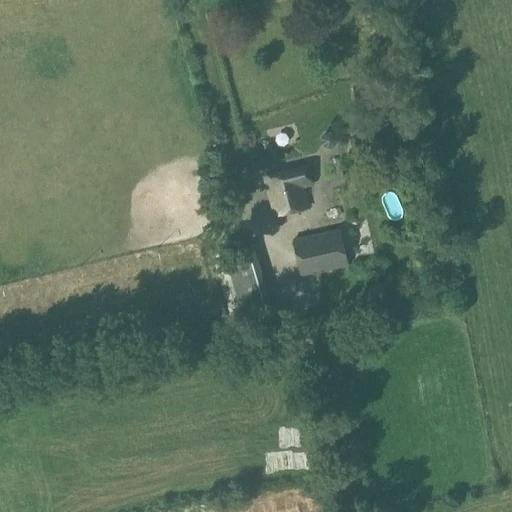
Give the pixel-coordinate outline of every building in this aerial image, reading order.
[(400,48),(384,52),(387,70),(404,67),(400,48)] [(395,84),(385,86),(383,73),(356,78),(360,111),(364,110),(398,105),(395,84)] [(309,166),(266,175),(274,214),(308,207),(303,185),(313,183),(309,166)] [(340,227),(292,238),(301,275),(307,274),(343,266),(350,265),(340,227)] [(255,246),(224,255),(245,334),(277,326),(255,246)]
